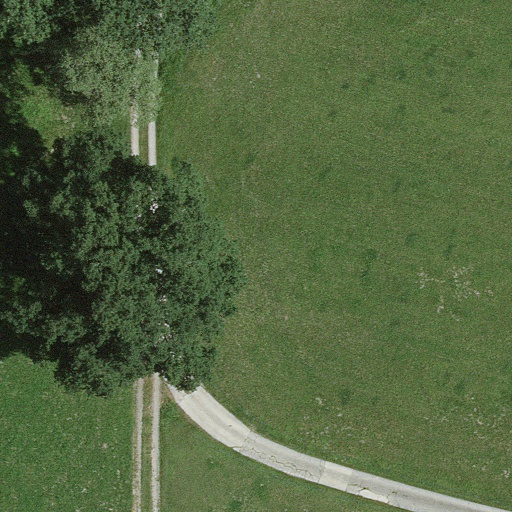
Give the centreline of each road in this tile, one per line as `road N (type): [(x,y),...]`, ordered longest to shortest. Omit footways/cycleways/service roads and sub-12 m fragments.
road 1 (track): [(152,0),(150,268),(156,320),(177,380),(201,415),(244,444),(325,478),(446,511)]
road 2 (track): [(150,511),(156,320)]
